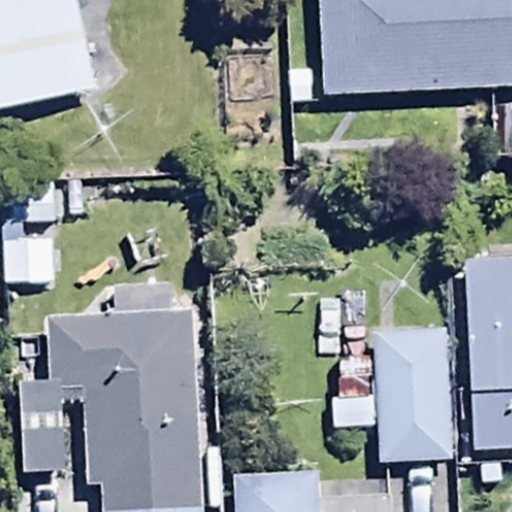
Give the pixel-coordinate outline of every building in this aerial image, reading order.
[(0,0),(0,108),(88,88),(67,0),(0,0)] [(511,0),(313,0),(319,97),(511,86),(511,0)] [(7,224),(49,224),(49,178),(7,178),(7,224)] [(0,236),(0,284),(52,283),(50,235),(0,236)] [(511,253),(462,255),(469,452),(511,450),(511,253)] [(200,511),(189,312),(171,313),(170,284),(106,288),(108,316),(40,320),(44,382),(12,384),(17,475),(64,473),(60,392),(77,391),(83,487),(95,487),(96,511),(200,511)] [(443,330),(371,333),(372,357),(334,359),(336,398),(327,398),(328,432),(372,430),(374,464),(449,460),(443,330)] [(315,511),(314,472),(230,476),(231,511),(315,511)] [(511,511),(511,489),(503,490),(503,511),(511,511)]
